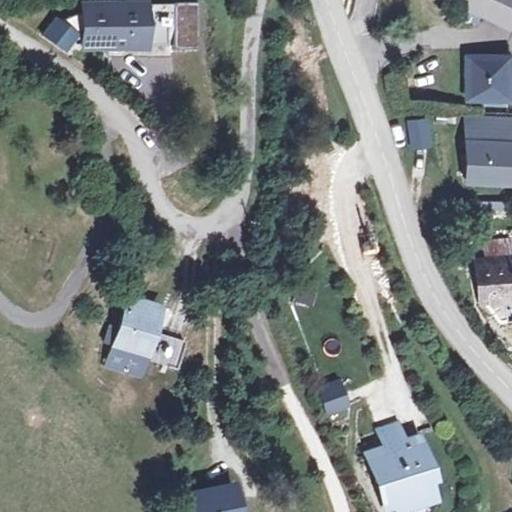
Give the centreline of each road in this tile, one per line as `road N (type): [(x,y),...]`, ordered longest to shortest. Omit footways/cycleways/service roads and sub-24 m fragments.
road 1 (residential): [(257,0),(239,173),(231,207),(209,221),(177,221),(154,206),(114,118),(85,88),(0,30)]
road 2 (tertiary): [(324,0),(428,290),(511,395)]
